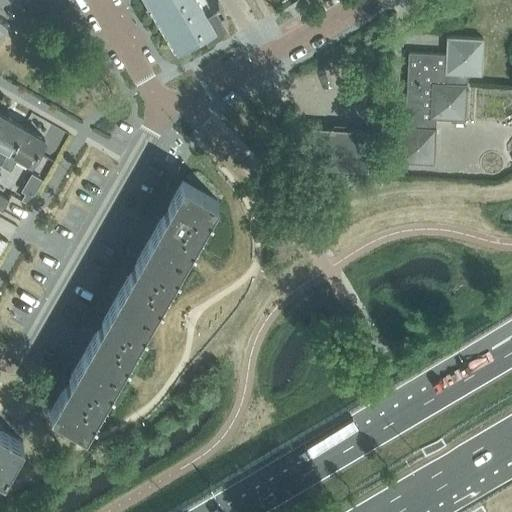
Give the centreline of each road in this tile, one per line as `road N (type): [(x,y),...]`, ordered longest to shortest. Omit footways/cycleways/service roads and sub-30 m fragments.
road 1 (trunk): [(497,362),(244,511)]
road 2 (residential): [(0,360),(16,355),(123,159)]
road 3 (trunk): [(386,511),(511,437)]
road 4 (residential): [(123,159),(0,90)]
